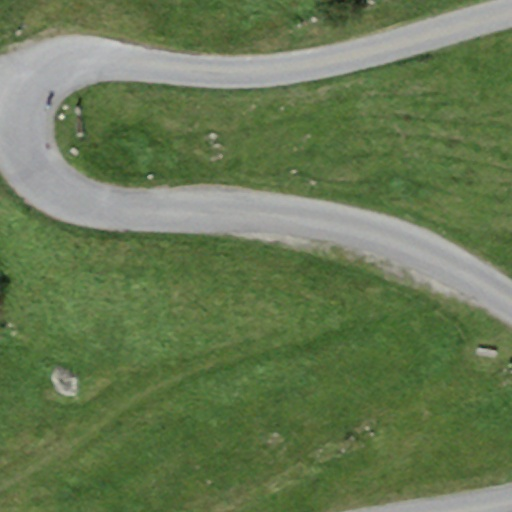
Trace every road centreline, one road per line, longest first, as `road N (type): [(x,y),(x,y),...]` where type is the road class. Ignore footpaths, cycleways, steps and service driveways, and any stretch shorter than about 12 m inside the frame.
road 1 (unclassified): [(3,96),(15,164),(65,196),(127,216),(353,231),(425,252),(511,305)]
road 2 (track): [(511,15),(322,65),(88,54),(38,64),(3,96)]
